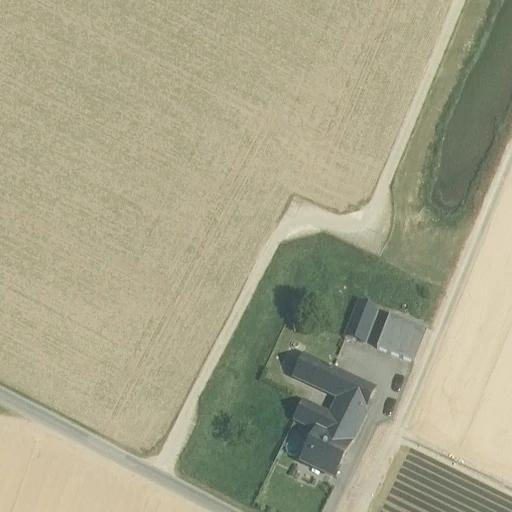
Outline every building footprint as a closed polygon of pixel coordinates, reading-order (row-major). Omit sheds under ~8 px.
[(375,312),(359,306),(347,338),(362,344),(375,312)] [(375,312),(362,344),(374,348),(386,316),(375,312)] [(416,363),(429,329),(389,315),(377,349),(416,363)] [(336,334),(320,326),(306,354),(323,362),(336,334)] [(373,392),(305,359),(296,378),(331,395),(329,400),(338,404),(340,398),(365,410),(373,392)] [(331,418),(304,405),(295,422),(317,432),(302,463),(334,478),(366,410),(365,410),(340,398),(338,404),(331,418)]
